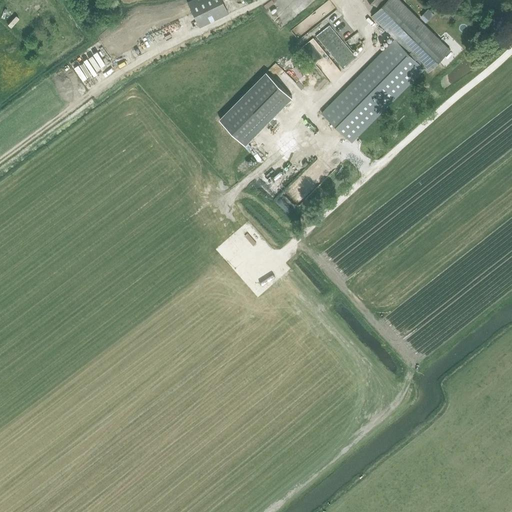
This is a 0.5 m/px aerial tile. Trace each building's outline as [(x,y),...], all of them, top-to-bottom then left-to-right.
[(37,0),(29,7),(32,11),(43,3),(40,0),(37,0)] [(179,0),(174,3),(151,13),(148,7),(144,9),(134,13),(124,19),(132,32),(137,41),(145,36),(141,30),(157,23),(160,28),(181,19),(178,13),(189,7),(199,27),(228,13),(222,1),(223,0),(179,0)] [(387,0),(371,16),(395,39),(322,113),(351,142),(424,69),(428,73),(451,50),(400,0),(387,0)] [(291,28),(297,35),(322,14),(316,7),(291,28)] [(327,22),(314,31),(329,52),(342,42),(327,22)] [(357,30),(345,39),(349,45),(362,36),(357,30)] [(284,59),(288,65),(296,59),(293,54),(284,59)] [(292,98),(267,72),(220,120),(245,145),(292,98)] [(315,155),(303,168),(315,180),(328,167),(315,155)]
